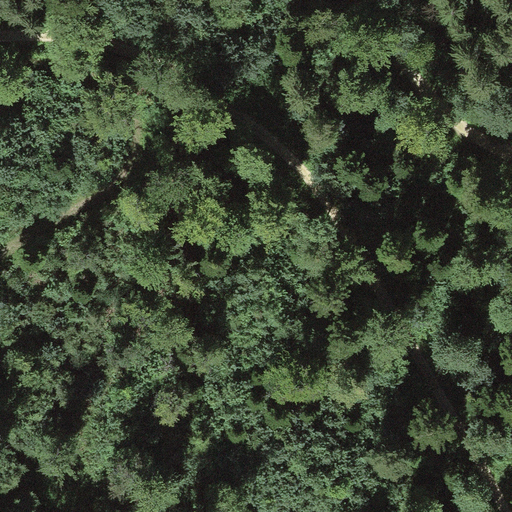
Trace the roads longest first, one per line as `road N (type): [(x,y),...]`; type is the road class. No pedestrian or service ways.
road 1 (track): [(505,511),(355,247),(282,148),(163,58),(73,32),(0,32)]
road 2 (track): [(0,257),(111,179),(132,157),(138,135),(128,109),(102,82),(70,67),(0,55)]
road 3 (track): [(359,0),(403,70),(488,151)]
